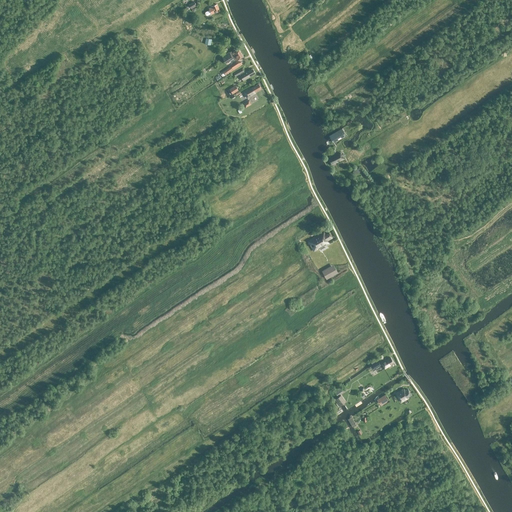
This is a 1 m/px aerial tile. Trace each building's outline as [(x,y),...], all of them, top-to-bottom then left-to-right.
[(205,12),(207,16),(214,13),(220,11),(217,4),(211,7),(212,9),(205,12)] [(230,52),(222,57),(225,63),(230,60),(231,62),(235,60),(236,61),(243,56),(239,49),(232,54),(230,52)] [(231,67),(233,71),(241,66),(240,66),(242,65),(240,61),(238,62),(231,67)] [(242,68),(233,73),(235,76),(239,74),(240,75),(243,81),(256,74),(253,69),(248,71),(248,70),(244,72),(243,72),(244,71),(242,68)] [(251,87),(244,91),(248,97),(253,94),(252,93),(262,88),(260,83),(251,88),(251,87)] [(232,94),(239,91),(236,85),(229,89),(232,94)] [(329,136),(333,142),(345,135),(342,129),(329,136)] [(334,158),(329,160),(332,165),(341,160),(338,153),(333,156),(334,158)] [(326,236),(324,232),(308,241),(314,251),(329,243),(327,241),(332,238),(330,233),(326,236)] [(387,359),(381,363),(384,369),(390,365),(394,363),(391,358),(387,360),(387,359)] [(371,364),(372,365),(371,367),(372,370),(374,369),(375,369),(381,366),(378,360),(371,364)] [(404,388),(395,393),(401,403),(408,399),(407,398),(412,395),(408,389),(405,390),(404,388)] [(385,395),(381,397),(379,398),(382,404),(388,400),(385,395)] [(337,398),(335,399),(341,406),(343,404),(345,403),(340,396),(337,398)]
